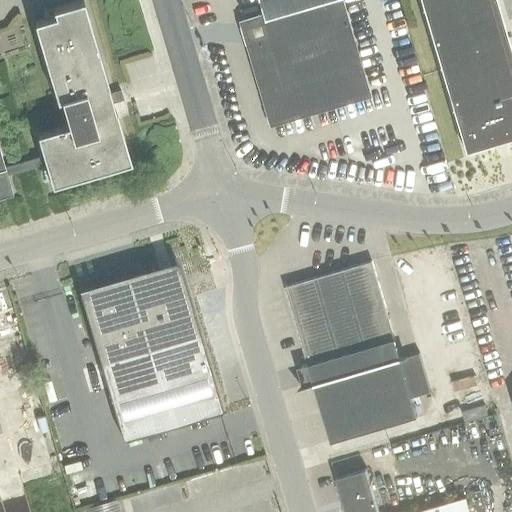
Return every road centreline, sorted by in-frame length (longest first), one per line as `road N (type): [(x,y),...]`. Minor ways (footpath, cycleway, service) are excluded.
road 1 (unclassified): [(301,511),(247,328),(244,266),(222,192)]
road 2 (unclassified): [(222,192),(419,221),(511,211)]
road 3 (unclassified): [(0,257),(222,192)]
road 4 (unclassified): [(222,192),(165,0)]
